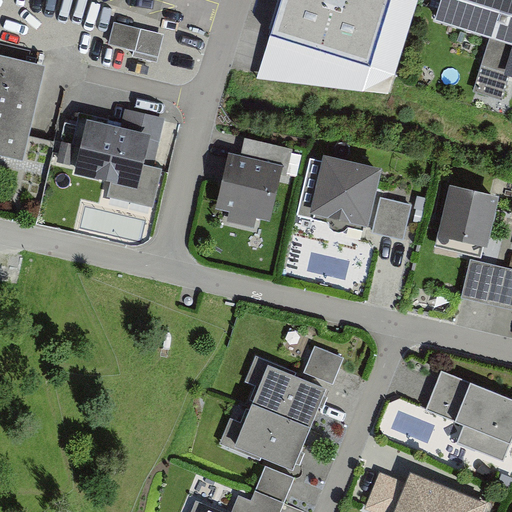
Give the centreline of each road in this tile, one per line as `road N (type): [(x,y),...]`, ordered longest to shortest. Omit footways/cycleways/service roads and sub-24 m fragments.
road 1 (residential): [(241,0),(169,272)]
road 2 (residential): [(169,272),(400,326)]
road 3 (residential): [(400,326),(327,511)]
road 4 (residential): [(0,239),(169,272)]
